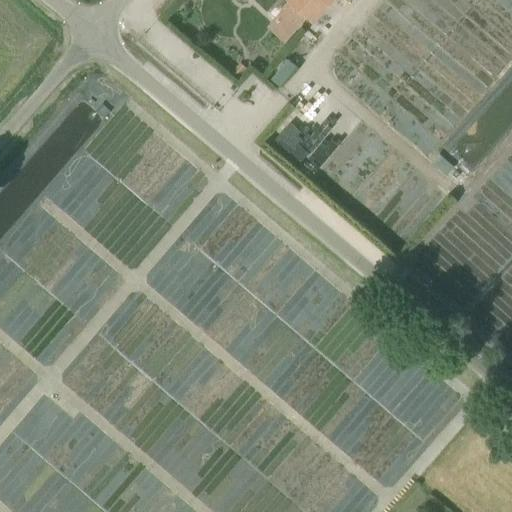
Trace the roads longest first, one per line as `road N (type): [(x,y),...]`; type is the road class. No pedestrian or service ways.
road 1 (unclassified): [(511,395),(89,34)]
road 2 (unclassified): [(0,141),(89,34)]
